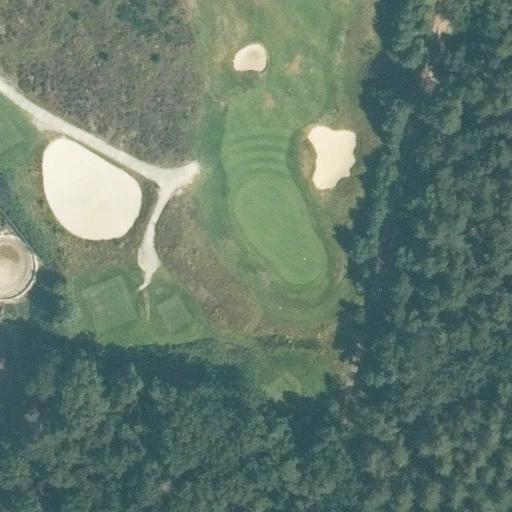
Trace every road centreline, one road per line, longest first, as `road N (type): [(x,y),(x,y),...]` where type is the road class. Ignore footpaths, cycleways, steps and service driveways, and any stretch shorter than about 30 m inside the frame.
road 1 (track): [(449,0),(327,511)]
road 2 (track): [(511,371),(421,411),(357,427)]
